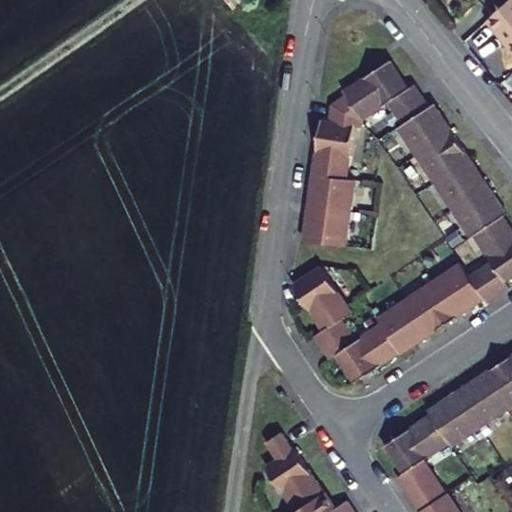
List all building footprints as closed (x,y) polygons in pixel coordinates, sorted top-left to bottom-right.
[(511,0),(483,27),(511,62),(511,0)] [(393,58),(346,90),(348,92),(364,116),(389,99),(396,110),(424,92),(416,81),(412,84),(393,58)] [(364,116),(348,92),(331,102),(328,121),(319,120),(312,170),(346,174),(353,123),(362,124),(364,116)] [(431,103),(424,92),(396,110),(404,121),(401,124),(420,152),(456,128),(436,100),(431,103)] [(474,156),(456,128),(420,152),(439,180),(474,156)] [(492,183),(474,156),(439,180),(457,207),(492,183)] [(346,174),(312,170),(308,202),(350,207),(354,175),(346,174)] [(511,212),(511,211),(492,183),(457,207),(476,236),(479,235),(507,217),(511,212)] [(350,207),(308,202),(304,236),(346,241),(350,207)] [(511,281),(511,224),(507,217),(479,235),(497,260),(487,268),(504,295),(511,289),(511,283),(511,281)] [(475,275),(466,262),(437,281),(461,316),(490,298),(475,275)] [(354,304),(324,263),(297,282),(329,330),(321,336),(329,349),(355,331),(348,318),(357,312),(354,304)] [(504,295),(487,268),(475,275),(490,298),(493,303),(504,295)] [(461,316),(437,281),(410,299),(434,335),(461,316)] [(434,335),(410,299),(383,317),(387,324),(405,351),(407,353),(434,335)] [(363,343),(355,331),(329,349),(337,360),(342,356),(360,381),(405,351),(387,324),(363,343)] [(511,406),(511,366),(506,358),(478,376),(503,413),(511,406)] [(503,413),(478,376),(451,394),(475,431),(503,413)] [(475,431),(451,394),(423,413),(426,417),(445,446),(447,449),(475,431)] [(426,417),(379,448),(399,478),(419,463),(445,446),(426,417)] [(283,460),(299,450),(288,433),(272,444),(283,460)] [(271,468),(298,511),(301,511),(329,495),(300,450),(299,450),(283,460),(271,468)] [(392,482),(401,494),(428,477),(419,463),(399,478),(392,482)] [(401,494),(410,507),(437,489),(428,477),(401,494)] [(453,511),(437,489),(410,507),(412,511),(453,511)] [(356,511),(351,503),(339,511),(329,495),(301,511),(356,511)]
